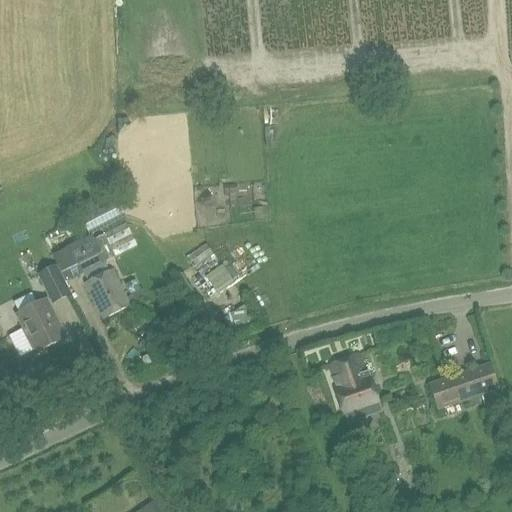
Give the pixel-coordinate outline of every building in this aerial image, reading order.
[(82,220),(72,225),(78,236),(87,231),(90,236),(100,230),(103,236),(119,228),(116,222),(125,217),(117,202),(83,221),(82,220)] [(66,247),(51,254),(56,265),(61,274),(76,266),(80,275),(104,262),(91,238),(68,251),(66,247)] [(71,295),(61,274),(56,265),(38,274),(53,304),(71,295)] [(103,319),(130,305),(112,270),(84,284),(103,319)] [(23,329),(9,336),(20,357),(34,350),(36,353),(68,337),(49,298),(16,314),(23,329)] [(0,322),(2,328),(10,325),(3,306),(0,307),(0,322)] [(358,354),(329,364),(338,390),(335,391),(343,415),(377,403),(367,372),(365,373),(358,354)] [(489,366),(429,386),(438,410),(497,390),(489,366)] [(368,483),(379,511),(404,501),(394,474),(368,483)]
